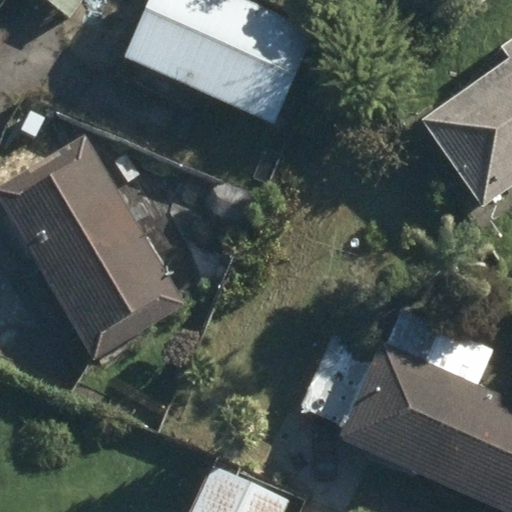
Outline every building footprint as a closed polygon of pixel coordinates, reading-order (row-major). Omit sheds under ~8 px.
[(40,0),(70,22),(86,0),(40,0)] [(150,0),(124,63),(275,129),(316,37),(230,0),(150,0)] [(511,46),(501,55),(507,64),(419,127),(483,214),(511,193),(511,46)] [(0,192),(0,205),(96,366),(185,313),(83,142),(0,192)] [(340,444),(489,511),(511,511),(511,407),(479,392),(493,358),(404,317),(388,350),(383,349),(379,359),(360,350),(365,340),(343,329),(303,415),(345,435),(340,444)] [(193,511),(284,511),(286,508),(212,473),(193,511)]
